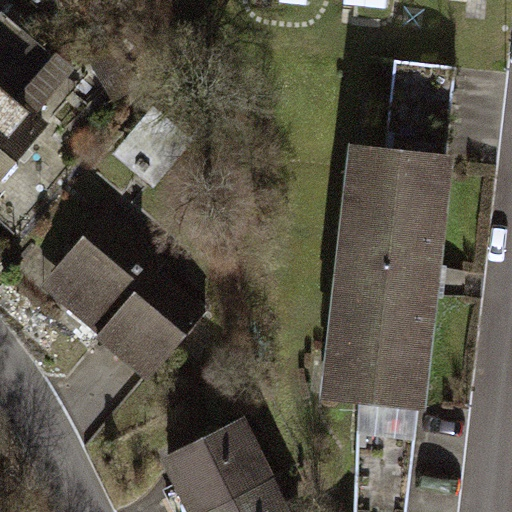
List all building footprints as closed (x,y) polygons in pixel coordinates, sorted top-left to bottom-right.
[(17,18),(0,37),(0,201),(99,90),(17,18)] [(374,98),(339,443),(427,452),(462,107),(374,98)] [(214,313),(123,216),(56,278),(147,376),(214,313)] [(157,470),(174,511),(223,511),(294,482),(268,422),(157,470)] [(228,511),(307,511),(295,483),(228,511)]
